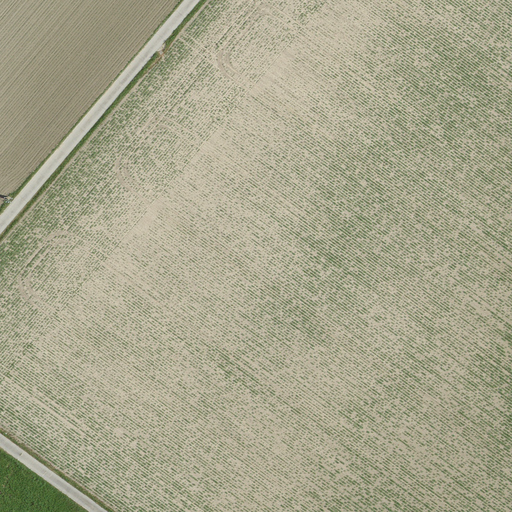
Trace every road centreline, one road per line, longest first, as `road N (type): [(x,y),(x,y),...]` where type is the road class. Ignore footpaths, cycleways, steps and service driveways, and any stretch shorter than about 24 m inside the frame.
road 1 (track): [(199,0),(0,231)]
road 2 (track): [(0,438),(98,511)]
